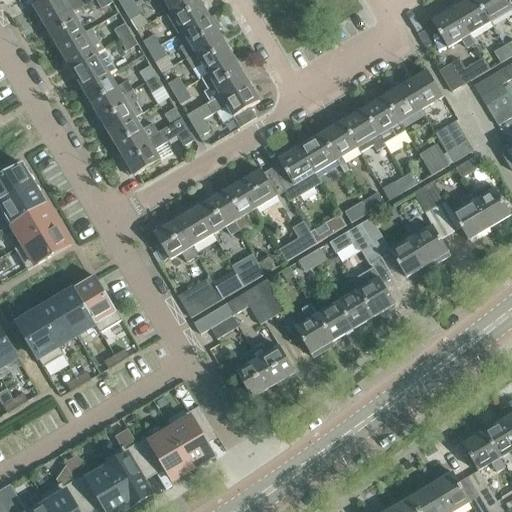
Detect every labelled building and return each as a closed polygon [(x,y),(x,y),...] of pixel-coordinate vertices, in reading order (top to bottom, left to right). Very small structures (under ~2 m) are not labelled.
[(46,28),(72,13),(83,6),(79,0),(71,0),(66,3),(64,0),(43,0),(33,7),(46,28)] [(95,0),(101,10),(112,3),(110,0),(95,0)] [(124,11),(135,4),(132,0),(118,0),(124,11)] [(163,0),(171,13),(191,0),(163,0)] [(183,34),(210,18),(198,0),(191,0),(171,13),(183,34)] [(490,24),(476,0),(462,0),(460,2),(462,5),(453,10),(469,36),(490,24)] [(511,11),(505,0),(476,0),(490,24),(511,11)] [(130,21),(141,15),(135,4),(124,11),(130,21)] [(475,47),(469,36),(453,10),(446,15),(444,11),(431,19),(433,22),(432,23),(447,49),(461,41),(468,52),(475,47)] [(46,28),(58,49),(84,34),(72,13),(46,28)] [(213,16),(210,18),(183,34),(189,44),(180,49),(187,60),(222,39),(217,31),(221,29),(213,16)] [(120,41),(131,35),(125,24),(114,31),(120,41)] [(97,55),(103,51),(90,30),(84,34),(58,49),(71,71),(97,55)] [(126,52),(137,45),(131,35),(120,41),(126,52)] [(149,53),(160,47),(154,36),(143,43),(149,53)] [(202,66),(208,76),(235,60),(222,39),(187,60),(193,72),(202,66)] [(155,64),(166,57),(160,47),(149,53),(155,64)] [(500,64),(511,58),(505,47),(494,53),(500,64)] [(97,55),(71,71),(83,92),(110,76),(116,73),(103,51),(97,55)] [(235,60),(208,76),(202,80),(209,91),(205,93),(211,103),(247,82),(235,60)] [(461,87),(472,81),(465,70),(459,60),(449,66),(461,87)] [(511,64),(495,74),(502,85),(511,79),(511,64)] [(451,93),(461,87),(449,66),(439,72),(451,93)] [(145,84),(156,77),(150,67),(139,73),(145,84)] [(443,98),(427,72),(406,85),(421,111),(443,98)] [(502,85),(495,74),(474,87),(481,98),(502,85)] [(110,76),(83,92),(96,113),(133,91),(127,82),(116,88),(110,76)] [(151,94),(163,88),(156,77),(145,84),(151,94)] [(174,95),(185,89),(179,78),(168,85),(174,95)] [(247,82),(211,103),(207,105),(207,106),(198,111),(198,110),(187,117),(199,138),(210,132),(204,121),(227,108),(240,129),(256,120),(249,109),(260,102),(247,82)] [(421,111),(406,85),(385,98),(400,124),(421,111)] [(508,95),(502,85),(481,98),(486,108),(508,95)] [(180,106),(191,99),(185,89),(174,95),(180,106)] [(137,98),(133,91),(96,113),(109,134),(135,119),(142,114),(136,104),(137,98)] [(486,108),(492,117),(511,105),(511,102),(508,95),(486,108)] [(400,124),(385,98),(362,111),(377,137),(379,136),(384,144),(403,133),(398,125),(400,124)] [(498,127),(511,118),(511,105),(492,117),(498,127)] [(171,126),(181,120),(175,109),(164,115),(171,126)] [(377,137),(362,111),(342,123),(361,154),(371,147),(375,154),(384,148),(382,145),(384,144),(379,136),(377,137)] [(152,125),(142,131),(135,119),(109,134),(121,156),(147,140),(157,134),(152,125)] [(183,148),(194,141),(181,120),(171,126),(157,134),(147,140),(121,156),(127,165),(123,167),(129,177),(133,175),(134,177),(160,161),(154,151),(177,137),(183,148)] [(446,153),(467,141),(456,122),(435,134),(446,153)] [(321,136),(337,161),(356,150),(359,154),(361,154),(342,123),(321,136)] [(337,161),(321,136),(300,148),(315,174),(337,161)] [(453,164),(473,152),(467,141),(446,153),(453,164)] [(432,176),(449,166),(437,145),(419,156),(432,176)] [(511,149),(510,146),(499,152),(511,173),(511,149)] [(321,185),(315,175),(315,174),(300,148),(293,153),(290,149),(277,157),(279,160),(278,161),(281,165),(300,197),(321,185)] [(476,157),(455,169),(461,180),(482,168),(476,157)] [(22,164),(0,177),(0,205),(35,185),(22,164)] [(300,197),(281,165),(272,170),(291,202),(300,197)] [(262,171),(241,184),(256,210),(277,197),(262,171)] [(410,189),(421,183),(414,172),(404,178),(410,189)] [(400,195),(410,189),(404,178),(393,184),(400,195)] [(435,209),(445,203),(433,182),(423,188),(435,209)] [(241,184),(220,196),(240,231),(249,226),(244,217),(256,210),(241,184)] [(0,206),(12,226),(47,205),(35,185),(0,205),(0,206)] [(425,215),(435,209),(423,188),(413,194),(425,215)] [(495,190),(474,203),(489,229),(511,216),(495,190)] [(361,203),(368,214),(385,204),(378,193),(361,203)] [(220,196),(211,201),(209,197),(197,205),(214,235),(227,227),(232,236),(240,231),(220,196)] [(466,207),(453,215),(468,242),(489,229),(474,203),(470,196),(462,201),(466,207)] [(361,203),(345,213),(352,224),(368,214),(361,203)] [(47,205),(12,226),(23,245),(14,250),(15,251),(58,225),(47,205)] [(186,216),(178,221),(193,247),(214,235),(197,205),(184,213),(186,216)] [(406,279),(427,266),(407,233),(400,238),(404,245),(391,252),(371,219),(360,225),(381,260),(391,254),(406,279)] [(170,261),(182,253),(188,263),(199,256),(193,247),(178,221),(167,227),(164,223),(154,229),(156,233),(155,235),(161,245),(155,248),(164,262),(169,259),(170,261)] [(306,251),(317,245),(304,224),(294,230),(306,251)] [(70,245),(58,225),(15,251),(27,271),(70,245)] [(371,266),(381,260),(360,225),(329,243),(335,254),(351,244),(355,251),(359,252),(361,251),(370,266),(371,266)] [(415,229),(407,233),(427,266),(435,261),(437,265),(450,257),(433,227),(421,234),(415,229)] [(286,263),(297,257),(290,246),(279,252),(286,263)] [(314,267),(326,260),(319,249),(308,256),(314,267)] [(237,277),(244,288),(254,282),(265,275),(259,264),(252,253),(231,265),(237,277)] [(305,273),(314,267),(308,256),(298,262),(305,273)] [(265,275),(275,269),(269,258),(259,264),(265,275)] [(395,306),(373,269),(364,274),(366,276),(353,284),(358,292),(357,292),(373,319),(395,306)] [(233,294),(244,288),(237,277),(227,283),(233,294)] [(96,278),(75,290),(101,334),(122,321),(96,278)] [(184,308),(216,289),(209,278),(178,297),(184,308)] [(275,317),(285,311),(267,281),(257,287),(275,317)] [(257,287),(247,293),(253,304),(249,307),(260,326),(275,317),(257,287)] [(191,319),(201,313),(222,300),(216,289),(184,308),(191,319)] [(100,334),(101,334),(75,290),(56,301),(77,336),(95,326),(100,334)] [(373,319),(357,292),(337,304),(353,331),(373,319)] [(232,317),(249,307),(253,304),(247,293),(226,305),(232,317)] [(56,301),(37,313),(63,356),(64,356),(58,347),(77,336),(56,301)] [(353,331),(337,304),(316,317),(332,344),(353,331)] [(226,305),(194,324),(201,335),(211,329),(232,317),(226,305)] [(307,322),(295,329),(311,356),(313,359),(327,351),(325,348),(332,344),(316,317),(310,306),(301,311),(307,322)] [(37,313),(17,325),(43,368),(63,356),(37,313)] [(217,340),(239,327),(232,317),(211,329),(217,340)] [(0,330),(0,377),(1,380),(2,379),(0,376),(0,368),(17,359),(0,330)] [(253,351),(273,387),(295,374),(280,348),(267,355),(262,346),(253,351)] [(125,350),(114,357),(118,364),(129,358),(125,350)] [(273,387),(253,351),(243,357),(248,366),(236,373),(252,399),(273,387)] [(118,364),(114,357),(104,363),(108,370),(118,364)] [(87,373),(76,379),(81,386),(91,380),(87,373)] [(76,379),(66,385),(70,392),(81,386),(76,379)] [(23,394),(13,401),(17,408),(28,401),(23,394)] [(17,408),(13,401),(3,407),(7,414),(17,408)] [(204,440),(214,434),(215,434),(199,407),(188,414),(186,415),(189,420),(171,431),(194,470),(214,458),(207,445),(204,440)] [(500,459),(511,451),(511,432),(505,421),(496,426),(494,422),(482,430),(484,433),(499,459),(500,459)] [(171,431),(152,442),(149,437),(147,438),(137,445),(152,471),(163,464),(166,470),(173,482),(194,470),(171,431)] [(491,464),(496,473),(505,467),(500,459),(499,459),(484,433),(475,438),(473,435),(462,442),(464,445),(463,446),(478,471),(478,472),(479,471),(491,464)] [(152,471),(137,445),(126,451),(124,447),(103,460),(108,468),(132,507),(152,495),(144,482),(141,477),(152,471)] [(90,479),(87,474),(85,475),(74,482),(90,508),(101,501),(104,506),(106,511),(123,511),(132,507),(108,468),(90,479)] [(488,511),(502,511),(497,503),(479,471),(478,472),(478,471),(468,477),(488,511)] [(458,483),(453,474),(432,486),(447,511),(455,511),(470,504),(474,511),(488,511),(468,477),(458,483)] [(82,511),(90,508),(74,482),(64,488),(62,484),(41,496),(40,497),(46,505),(50,511),(82,511)] [(0,497),(2,502),(15,494),(10,486),(0,492),(0,497)] [(411,499),(418,511),(447,511),(432,486),(424,491),(411,499)] [(390,511),(389,511),(418,511),(411,499),(390,511)]
